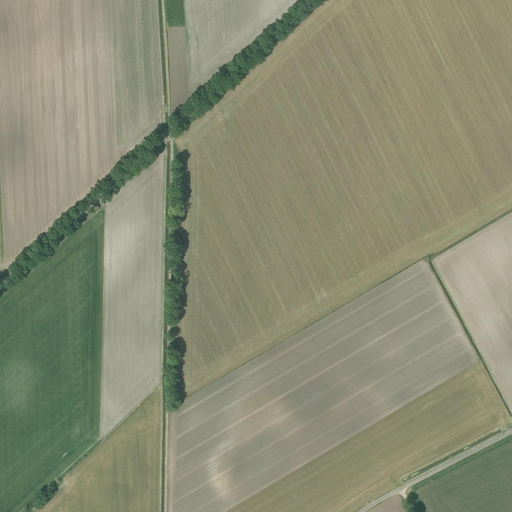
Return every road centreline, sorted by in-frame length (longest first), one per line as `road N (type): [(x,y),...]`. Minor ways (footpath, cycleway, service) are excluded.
road 1 (tertiary): [(0,286),(305,0)]
road 2 (unclassified): [(360,511),(511,433)]
